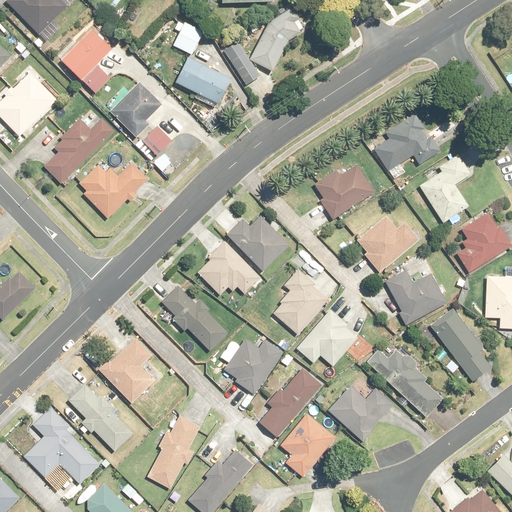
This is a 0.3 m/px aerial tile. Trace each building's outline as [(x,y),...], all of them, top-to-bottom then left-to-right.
[(10,0),(7,4),(42,39),(71,9),(64,2),(65,0),(10,0)] [(296,5),(271,23),(253,62),(277,73),(292,42),(312,28),(296,5)] [(208,32),(187,22),(176,47),(196,57),(208,32)] [(115,49),(95,30),(63,62),(83,82),(115,49)] [(0,71),(14,57),(0,43),(0,71)] [(235,80),(190,60),(178,85),(223,106),(235,80)] [(113,81),(102,69),(86,84),(97,96),(113,81)] [(6,95),(9,97),(0,105),(0,116),(21,138),(61,100),(34,73),(16,90),(13,88),(6,95)] [(165,105),(143,83),(113,112),(139,139),(153,125),(149,121),(165,105)] [(94,129),(84,118),(63,138),(64,140),(56,148),(61,153),(47,166),(64,184),(118,133),(105,118),(94,129)] [(406,127),(403,122),(383,135),(386,140),(372,149),(397,187),(407,181),(397,165),(410,156),(416,165),(437,152),(417,120),(406,127)] [(175,141),(160,127),(144,143),(159,157),(175,141)] [(466,207),(453,187),(470,176),(455,154),(438,164),(441,169),(416,186),(441,224),(466,207)] [(332,169),(310,184),(320,198),(316,200),(330,220),(373,192),(353,163),(336,174),(332,169)] [(101,164),(81,184),(89,192),(86,195),(110,219),(131,199),(134,202),(140,197),(137,193),(150,180),(134,164),(122,176),(114,168),(110,173),(101,164)] [(353,211),(340,221),(352,235),(365,225),(353,211)] [(484,211),(457,228),(463,239),(459,241),(463,248),(453,254),(465,273),(509,246),(496,225),(493,227),(484,211)] [(381,214),(354,239),(365,252),(362,255),(379,274),(416,239),(400,222),(394,228),(381,214)] [(241,218),(224,235),(259,272),(287,245),(257,215),(247,225),(241,218)] [(206,260),(193,272),(217,296),(225,288),(229,292),(233,287),(241,294),(257,278),(220,241),(204,258),(206,260)] [(327,298),(295,269),(281,285),(288,291),(277,303),(279,304),(270,313),(294,334),(327,298)] [(403,269),(381,281),(398,312),(395,313),(403,326),(445,302),(429,274),(412,284),(403,269)] [(0,317),(3,321),(36,291),(18,272),(0,287),(0,317)] [(511,277),(484,276),(481,318),(497,319),(497,329),(511,329),(511,277)] [(174,285),(158,301),(172,316),(168,320),(180,332),(183,329),(206,351),(224,333),(204,313),(208,309),(197,299),(193,303),(174,285)] [(357,334),(328,309),(293,349),(310,364),(317,356),(329,366),(357,334)] [(451,309),(428,326),(452,359),(444,364),(450,373),(458,368),(468,382),(488,368),(476,352),(480,349),(451,309)] [(105,358),(95,369),(127,403),(152,379),(140,366),(151,356),(133,338),(109,362),(105,358)] [(256,347),(242,338),(220,371),(233,379),(232,381),(252,394),(280,350),(262,338),(256,347)] [(376,349),(364,363),(422,416),(440,397),(421,379),(425,374),(396,347),(386,358),(376,349)] [(262,405),(267,408),(256,423),(276,439),(319,384),(299,368),(281,391),(276,387),(262,405)] [(82,383),(64,401),(83,420),(78,425),(88,434),(91,431),(112,453),(132,433),(110,411),(113,408),(99,394),(96,397),(82,383)] [(362,397),(348,384),(325,410),(360,441),(370,430),(367,428),(389,403),(371,387),(362,397)] [(30,424),(41,435),(21,456),(42,478),(56,464),(76,484),(96,465),(62,431),(66,427),(46,407),(30,424)] [(154,447),(158,449),(144,478),(167,489),(180,463),(185,465),(191,453),(185,450),(197,425),(175,414),(167,432),(162,429),(154,447)] [(199,476),(203,480),(184,500),(197,511),(212,511),(253,469),(232,449),(218,464),(213,460),(199,476)] [(511,465),(500,453),(482,470),(511,499),(511,465)] [(103,457),(98,462),(109,474),(114,469),(103,457)] [(0,511),(6,511),(20,499),(0,478),(0,511)] [(129,511),(102,482),(79,503),(87,511),(129,511)] [(126,483),(120,489),(136,506),(142,499),(126,483)] [(467,496),(447,511),(499,511),(481,490),(469,499),(467,496)]
